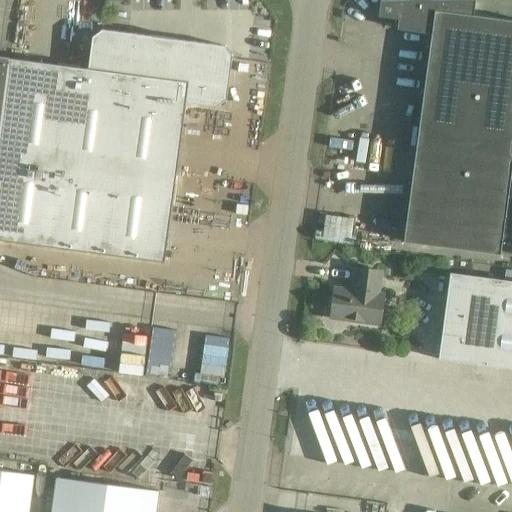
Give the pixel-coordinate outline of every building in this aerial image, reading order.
[(403,242),(423,245),(500,255),(511,168),(511,20),(473,15),(475,0),(408,0),(409,0),(380,0),(378,16),(398,19),(397,29),(431,34),(403,242)] [(0,125),(0,240),(164,262),(186,102),(217,107),(226,99),(232,55),(225,46),(172,39),(172,43),(153,41),(154,37),(102,30),(93,37),(88,68),(9,58),(0,125)] [(0,125),(9,58),(0,56),(0,125)] [(379,294),(381,272),(355,268),(353,282),(358,283),(357,291),(335,288),(332,303),(337,304),(335,319),(380,325),(384,294),(379,294)] [(403,268),(401,279),(412,281),(414,270),(403,268)] [(511,280),(469,275),(449,273),(438,360),(511,369),(511,280)] [(0,470),(0,511),(28,511),(34,475),(0,470)] [(155,511),(158,491),(57,478),(52,511),(155,511)]
